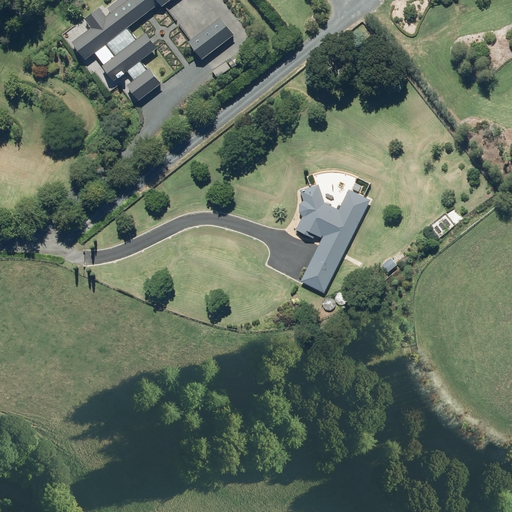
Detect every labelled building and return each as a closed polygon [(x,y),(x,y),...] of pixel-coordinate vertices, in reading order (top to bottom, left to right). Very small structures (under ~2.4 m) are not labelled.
[(172,0),(119,0),(108,10),(110,13),(106,17),(99,8),(84,21),(91,29),(71,45),(85,62),(94,54),(103,65),(101,67),(111,80),(116,76),(119,79),(127,72),(134,81),(127,87),(139,102),(160,84),(140,60),(155,47),(144,33),(137,38),(129,29),(159,5),(162,9),(172,0)] [(219,18),(188,42),(202,60),(233,36),(219,18)] [(226,60),(211,71),(219,81),(234,70),(226,60)] [(325,294),(371,201),(348,191),(338,210),(326,204),(319,185),(299,192),(303,201),(302,201),(302,202),(301,202),(301,203),(300,203),(300,204),(300,205),(299,205),(299,206),(299,207),(299,208),(299,209),(299,210),(299,211),(300,212),(300,213),(301,213),(301,214),(302,214),(302,215),(303,215),(295,230),(313,239),(315,235),(322,238),(300,282),(325,294)] [(382,264),(387,274),(397,267),(392,258),(382,264)]
